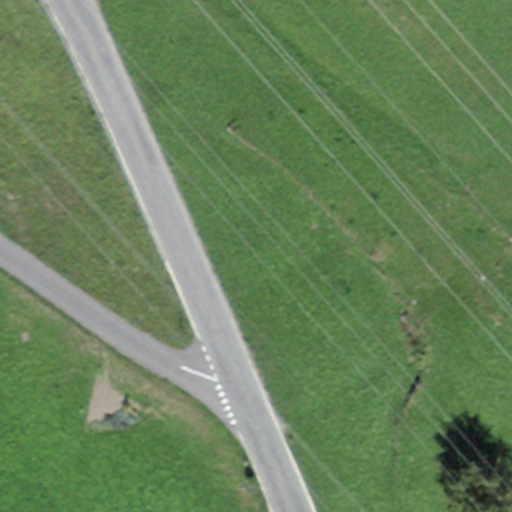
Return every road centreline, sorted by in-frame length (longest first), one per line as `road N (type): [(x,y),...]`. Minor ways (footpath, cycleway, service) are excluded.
road 1 (tertiary): [(69,0),(240,398)]
road 2 (residential): [(240,398),(166,367),(0,250)]
road 3 (tertiary): [(240,398),(288,511)]
